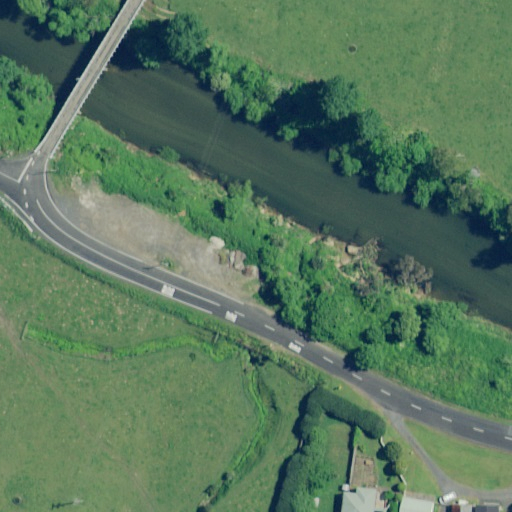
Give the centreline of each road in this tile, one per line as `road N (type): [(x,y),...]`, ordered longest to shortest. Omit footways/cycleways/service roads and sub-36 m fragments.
road 1 (unclassified): [(511,438),(411,404),(269,327),(79,243),(44,215),(34,188)]
road 2 (unclassified): [(136,0),(42,156)]
